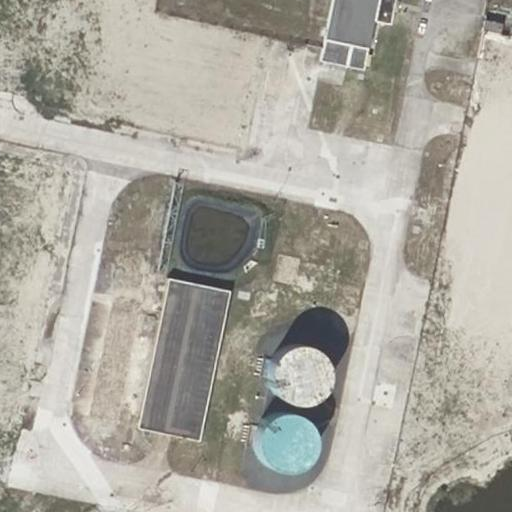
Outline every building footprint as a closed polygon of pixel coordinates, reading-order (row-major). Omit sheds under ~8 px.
[(145,5),(145,0),(106,0),(105,6),(120,9),(145,5)] [(376,0),(334,0),(327,37),(367,45),(376,0)] [(39,54),(78,49),(73,11),(35,16),(39,54)] [(511,39),(481,34),(463,137),(507,144),(511,119),(511,118),(511,39)] [(243,154),(264,59),(222,50),(211,104),(192,99),(183,141),(243,154)] [(122,126),(174,139),(180,113),(128,101),(122,126)] [(438,244),(433,282),(481,289),(486,250),(438,244)] [(352,315),(359,274),(327,269),(320,309),(352,315)] [(225,288),(168,278),(137,427),(196,437),(225,288)] [(89,417),(118,421),(138,302),(94,295),(87,339),(102,341),(89,417)] [(305,348),(299,347),(292,347),(285,350),(280,354),(275,359),(272,365),(271,372),(272,379),(274,385),(278,391),(283,395),(290,398),(296,399),(303,399),(310,397),(315,393),(320,387),(323,381),(324,374),(323,367),(321,361),(317,355),(312,351),(305,348)] [(511,362),(489,359),(486,378),(509,381),(511,363),(511,362)] [(294,416),(288,415),(281,415),(275,417),(269,420),(264,425),(261,431),(259,437),(259,444),(261,450),(264,456),(268,461),(274,465),(280,467),(287,467),(293,466),(299,464),(304,460),(308,454),(311,448),(312,442),(311,435),(309,429),(305,423),(300,419),(294,416)] [(0,501),(3,503),(12,455),(0,453),(0,501)]
